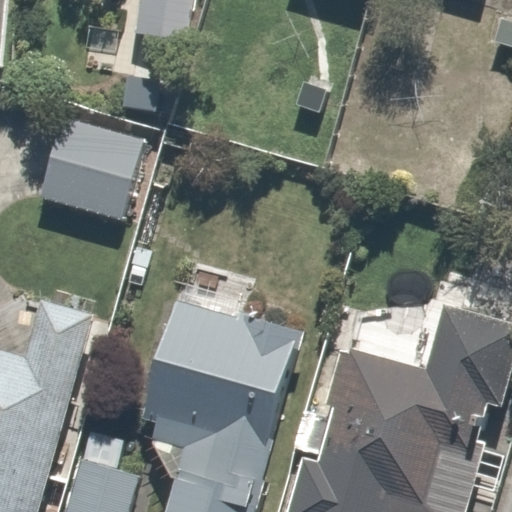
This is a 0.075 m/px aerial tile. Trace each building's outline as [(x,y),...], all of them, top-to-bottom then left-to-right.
[(192,0),(125,0),(121,38),(188,46),(192,0)] [(511,89),(502,131),(511,133),(511,89)] [(150,139),(49,109),(22,198),(123,228),(150,139)] [(248,511),(298,310),(161,277),(122,435),(141,439),(153,442),(135,511),(248,511)] [(401,371),(319,350),(287,477),(375,499),(372,511),(460,511),(510,314),(421,292),(401,371)] [(0,511),(30,511),(81,316),(24,302),(13,347),(0,343),(0,511)] [(141,439),(122,435),(80,424),(58,511),(135,511),(153,442),(141,439)]
